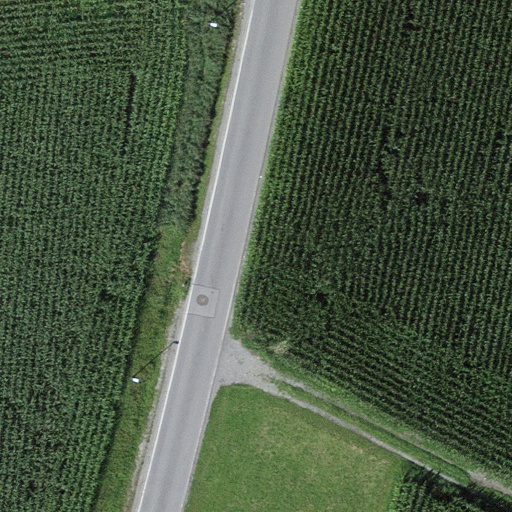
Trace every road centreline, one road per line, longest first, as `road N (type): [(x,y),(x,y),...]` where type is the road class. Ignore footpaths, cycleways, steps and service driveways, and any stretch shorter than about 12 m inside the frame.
road 1 (residential): [(165,511),(213,347),(283,0)]
road 2 (track): [(213,347),(511,493)]
